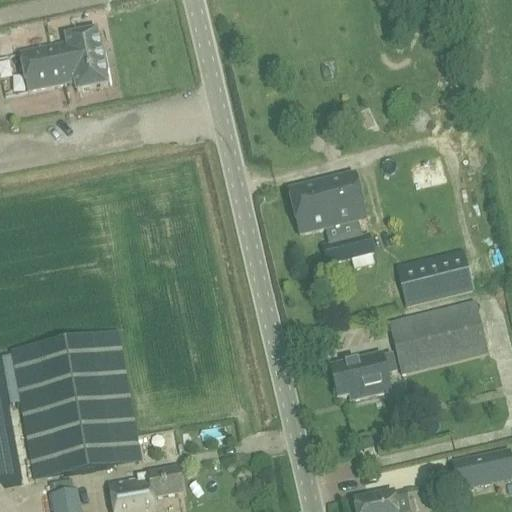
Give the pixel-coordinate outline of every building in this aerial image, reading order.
[(65,38),(67,46),(20,56),(28,95),(75,85),(76,93),(108,87),(96,32),(65,38)] [(383,184),(398,182),(397,176),(416,173),(412,149),(378,155),(383,184)] [(365,222),(354,177),(288,193),(299,238),(319,233),(327,266),(373,254),(369,236),(333,244),(329,230),(365,222)] [(412,198),(388,205),(399,247),(423,240),(412,198)] [(464,252),(398,269),(408,309),(474,293),(464,252)] [(475,304),(389,326),(401,376),(487,354),(475,304)] [(332,329),(338,341),(348,336),(352,342),(370,333),(361,314),(332,329)] [(119,334),(10,354),(22,417),(34,484),(142,465),(133,417),(119,334)] [(0,355),(0,490),(24,486),(11,417),(1,355),(0,355)] [(381,358),(330,370),(337,401),(352,397),(353,402),(389,394),(386,377),(396,375),(392,358),(382,360),(381,358)] [(363,454),(373,452),(371,442),(361,444),(363,454)] [(219,452),(207,460),(215,472),(226,465),(219,452)] [(509,455),(509,454),(453,465),(457,485),(465,483),(466,490),(490,485),(489,479),(508,475),(504,456),(509,455)] [(155,511),(154,501),(183,496),(178,470),(148,475),(149,480),(109,487),(112,511),(155,511)] [(52,497),(74,493),(72,483),(51,487),(52,497)] [(245,500),(259,496),(255,483),(241,487),(245,500)] [(81,511),(78,492),(74,493),(52,497),(50,497),(52,511),(81,511)] [(353,501),(355,511),(408,511),(406,495),(393,498),(392,494),(353,501)]
